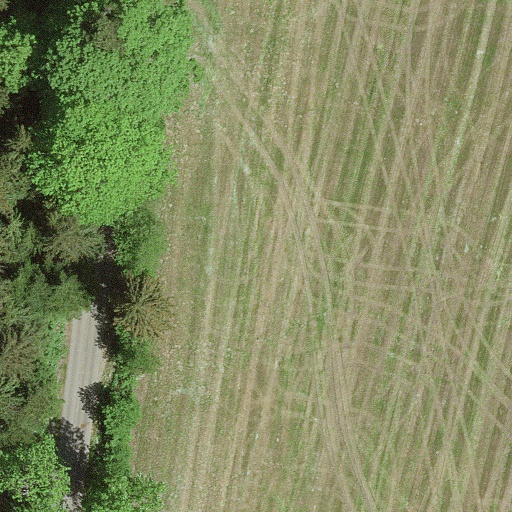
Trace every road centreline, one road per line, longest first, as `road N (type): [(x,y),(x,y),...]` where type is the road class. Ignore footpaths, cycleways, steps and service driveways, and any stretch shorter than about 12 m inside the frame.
road 1 (trunk): [(0,110),(326,228),(511,311)]
road 2 (unclassified): [(138,0),(75,511)]
